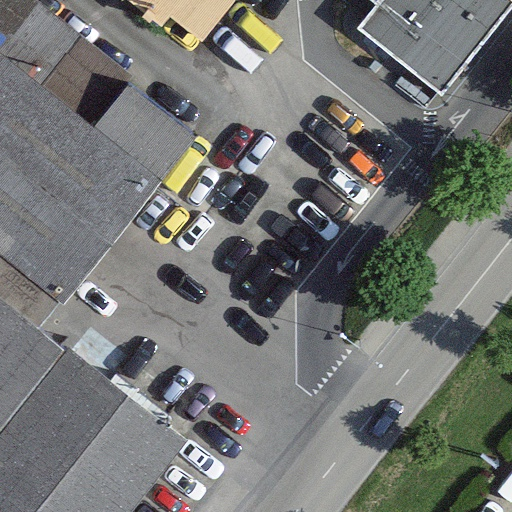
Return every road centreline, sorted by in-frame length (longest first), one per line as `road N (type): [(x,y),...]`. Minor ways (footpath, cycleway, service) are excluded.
road 1 (primary): [(297,511),(511,237)]
road 2 (unknown): [(233,385),(162,268)]
